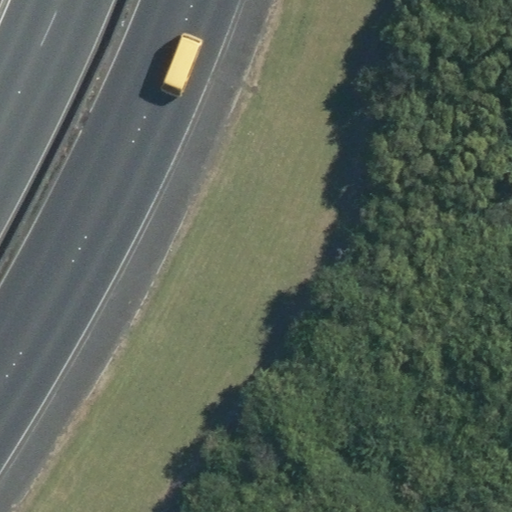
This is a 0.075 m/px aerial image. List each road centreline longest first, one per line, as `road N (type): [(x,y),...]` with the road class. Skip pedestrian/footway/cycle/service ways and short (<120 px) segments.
road 1 (primary): [(199,0),(104,211),(0,384)]
road 2 (primary): [(0,143),(65,0)]
